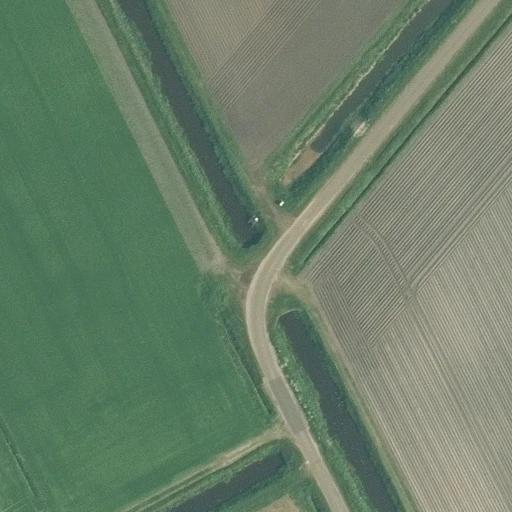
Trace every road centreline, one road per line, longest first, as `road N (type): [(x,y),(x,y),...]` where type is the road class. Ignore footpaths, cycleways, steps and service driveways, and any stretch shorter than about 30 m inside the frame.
road 1 (unclassified): [(338,511),(258,346),(260,283),(501,0)]
road 2 (track): [(272,264),(309,305),(412,511)]
